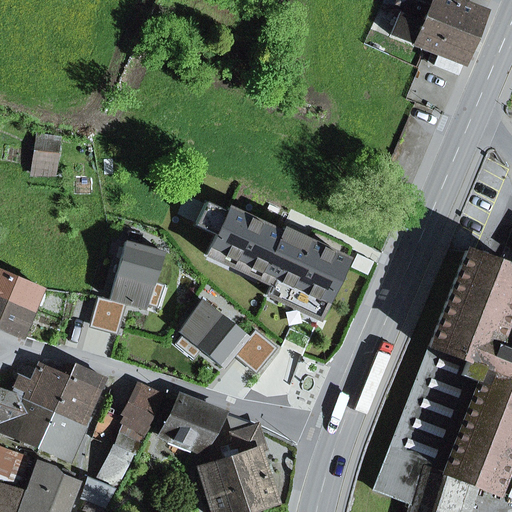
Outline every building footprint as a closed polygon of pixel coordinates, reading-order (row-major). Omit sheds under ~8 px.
[(396,0),(395,4),(424,14),(423,18),(473,38),(484,12),(454,0),(396,0)] [(432,65),(456,75),(473,38),(423,18),(422,22),(399,14),(390,35),(437,54),(432,65)] [(39,139),(33,175),(52,176),(57,143),(39,139)] [(335,286),(353,243),(291,211),(286,219),(224,187),(213,208),(236,219),(232,227),(265,242),(261,250),(335,286)] [(108,232),(96,280),(112,284),(125,236),(108,232)] [(113,299),(101,296),(92,323),(121,335),(129,308),(155,315),(174,251),(130,237),(113,299)] [(511,268),(465,251),(373,490),(402,501),(407,502),(412,504),(426,458),(444,464),(481,367),(485,368),(511,297),(511,268)] [(40,288),(0,271),(0,296),(31,310),(40,288)] [(205,293),(179,333),(232,376),(249,354),(267,368),(283,345),(264,330),(260,335),(205,293)] [(0,329),(19,337),(31,310),(0,296),(0,329)] [(495,494),(511,449),(511,297),(485,368),(481,367),(444,464),(441,473),(465,482),(495,494)] [(39,407),(80,425),(90,404),(65,392),(70,383),(68,383),(70,378),(40,364),(39,364),(30,381),(21,378),(17,388),(25,397),(24,400),(39,407)] [(70,383),(65,392),(90,404),(102,377),(68,364),(64,372),(71,374),(70,378),(68,383),(70,383)] [(126,415),(127,416),(146,426),(163,395),(141,385),(126,415)] [(0,430),(24,440),(39,407),(24,400),(25,397),(17,388),(15,387),(11,396),(0,391),(0,430)] [(159,435),(200,452),(222,414),(178,397),(159,435)] [(69,457),(66,456),(80,425),(39,407),(24,440),(67,461),(69,457)] [(127,416),(111,446),(116,448),(133,455),(148,427),(146,426),(127,416)] [(261,457),(267,455),(256,426),(231,434),(236,449),(221,454),(223,461),(198,469),(211,511),(245,511),(275,503),(261,457)] [(0,435),(0,473),(21,481),(33,448),(0,435)] [(100,477),(116,486),(133,455),(116,448),(100,477)] [(455,511),(465,482),(441,473),(444,464),(426,458),(412,504),(409,511),(455,511)] [(20,511),(39,511),(52,473),(53,468),(36,462),(25,493),(20,511)] [(62,511),(64,505),(69,507),(78,484),(71,481),(74,475),(61,469),(58,476),(52,473),(39,511),(62,511)] [(85,477),(83,490),(88,493),(108,501),(115,489),(85,477)] [(0,511),(1,511),(2,511),(4,507),(11,488),(0,485),(0,511)] [(18,511),(17,511),(20,511),(25,493),(11,488),(4,507),(18,511)] [(86,500),(104,507),(108,501),(88,493),(86,500)]
